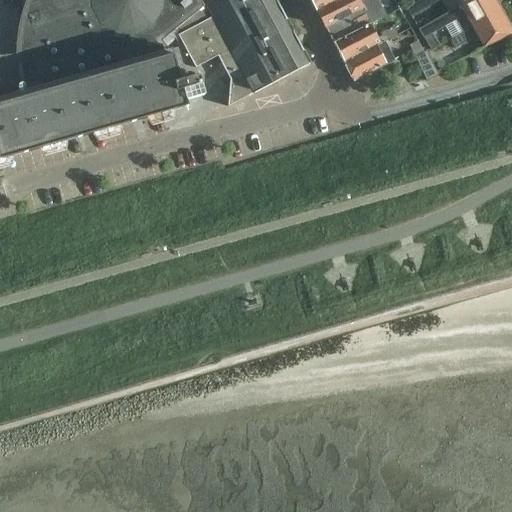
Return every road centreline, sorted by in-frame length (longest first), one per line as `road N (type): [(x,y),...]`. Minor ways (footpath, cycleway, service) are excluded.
road 1 (residential): [(1,190),(342,93)]
road 2 (residential): [(342,93),(355,117),(511,71)]
